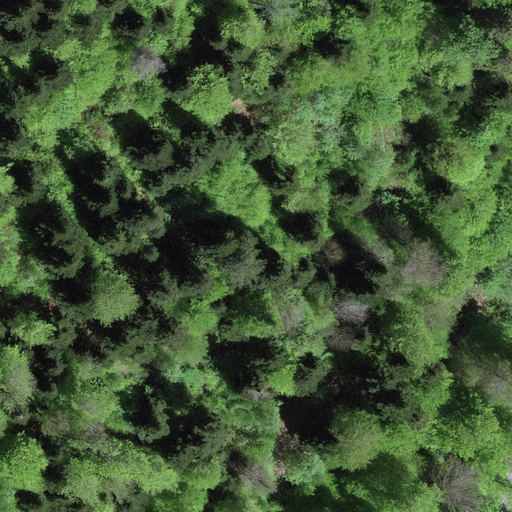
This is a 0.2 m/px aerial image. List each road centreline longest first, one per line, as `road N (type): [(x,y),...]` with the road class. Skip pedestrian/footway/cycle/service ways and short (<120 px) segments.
road 1 (track): [(382,511),(406,460),(443,264),(511,151)]
road 2 (track): [(431,351),(473,271),(511,223)]
